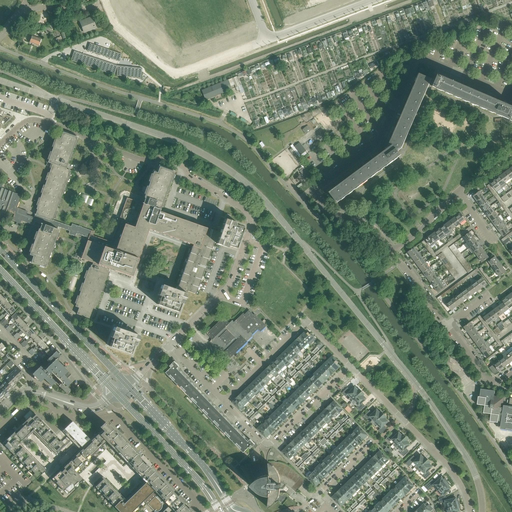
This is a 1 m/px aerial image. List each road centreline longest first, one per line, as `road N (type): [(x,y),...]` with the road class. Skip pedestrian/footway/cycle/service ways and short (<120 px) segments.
road 1 (unclassified): [(482,511),(474,471),(453,436),(253,189),(195,149),(55,99)]
road 2 (residential): [(391,251),(313,191),(379,140),(417,55),(511,90)]
road 3 (unclassified): [(299,199),(253,146),(219,123),(40,64)]
road 4 (unclassified): [(267,40),(174,73),(117,28),(104,0)]
road 5 (residential): [(470,511),(450,468),(351,367)]
road 6 (residential): [(169,344),(229,285),(246,240),(248,215),(224,197)]
road 7 (secondary): [(127,385),(0,250)]
road 8 (residential): [(223,402),(270,444),(351,367)]
road 9 (secondary): [(0,271),(116,395)]
road 10 (secondary): [(221,491),(127,385)]
road 11 (residential): [(181,166),(141,160),(47,123)]
road 12 (secondary): [(116,395),(210,496)]
road 13 (residential): [(189,511),(196,499),(114,418)]
road 14 (residential): [(224,197),(214,225),(167,208),(181,166)]
